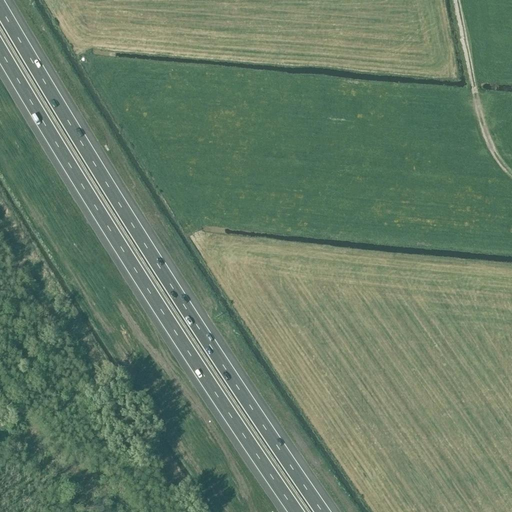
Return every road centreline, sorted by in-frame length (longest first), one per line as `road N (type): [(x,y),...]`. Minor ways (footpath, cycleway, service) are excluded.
road 1 (motorway): [(324,511),(142,234),(2,0)]
road 2 (motorway): [(0,55),(117,255),(287,511)]
